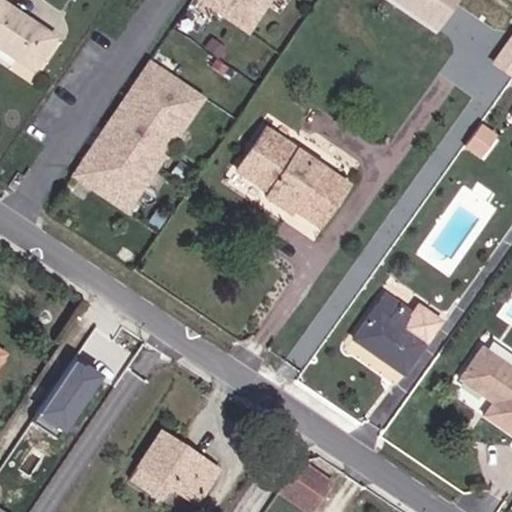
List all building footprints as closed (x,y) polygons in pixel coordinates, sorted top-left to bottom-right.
[(0,0),(0,37),(30,58),(52,27),(10,0),(0,0)] [(207,0),(250,27),(267,0),(207,0)] [(388,0),(414,16),(425,0),(388,0)] [(84,176),(130,207),(204,93),(156,63),(84,176)] [(471,147),(484,156),(497,137),(484,129),(471,147)] [(322,229),(349,189),(263,131),(237,171),(273,195),(268,203),(295,221),(300,214),(322,229)] [(355,341),(370,351),(401,308),(387,298),(355,341)] [(370,351),(402,373),(425,341),(399,324),(407,312),(401,308),(370,351)] [(511,366),(507,373),(475,354),(455,384),(483,402),(488,396),(498,403),(490,417),(511,431),(511,366)] [(131,457),(189,495),(213,461),(154,423),(131,457)] [(307,511),(309,511),(332,485),(304,463),(282,491),(307,511)]
